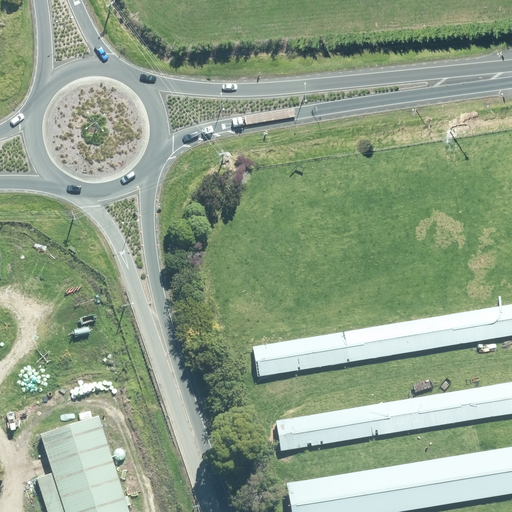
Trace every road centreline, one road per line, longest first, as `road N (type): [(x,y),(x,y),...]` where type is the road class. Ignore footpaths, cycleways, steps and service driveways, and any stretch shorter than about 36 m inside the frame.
road 1 (secondary): [(137,78),(230,88),(511,70)]
road 2 (secondary): [(511,77),(218,126),(155,149)]
road 3 (tertiary): [(147,168),(146,224),(166,355)]
road 4 (tertiary): [(166,355),(112,231),(78,193)]
road 5 (tertiary): [(217,511),(166,355)]
